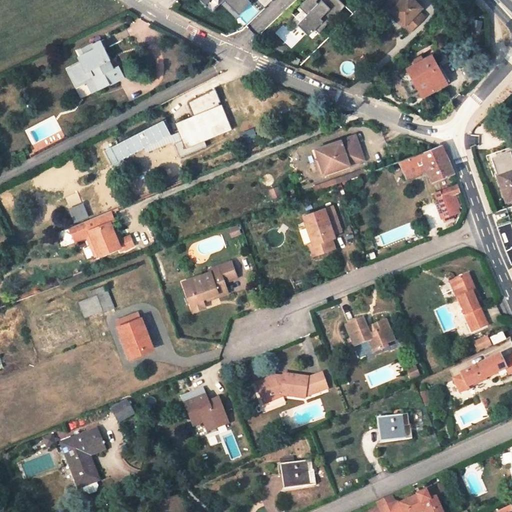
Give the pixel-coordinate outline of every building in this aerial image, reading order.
[(200,0),(205,5),(209,0),(224,0),(239,14),(251,2),(248,0),(200,0)] [(319,33),(345,5),(339,0),(325,0),(320,5),(316,2),(317,0),(306,0),(299,7),(307,14),(300,21),(311,33),(315,29),(319,33)] [(391,10),(389,12),(396,19),(403,25),(401,27),(405,31),(407,33),(422,17),(416,12),(419,8),(410,0),(400,0),(400,1),(399,0),(388,0),(384,4),(391,10)] [(403,25),(396,19),(394,20),(401,27),(403,25)] [(110,59),(100,40),(92,44),(91,42),(77,50),(84,63),(71,69),(78,84),(95,75),(102,89),(118,80),(113,69),(108,61),(110,59)] [(84,63),(77,50),(74,51),(80,61),(66,68),(77,88),(87,82),(93,93),(102,89),(95,75),(78,84),(71,69),(84,63)] [(423,95),(446,82),(431,56),(407,68),(408,70),(398,75),(410,96),(421,91),(423,95)] [(299,59),(293,57),(291,63),(297,66),(299,59)] [(113,69),(118,80),(124,77),(118,66),(113,69)] [(193,116),(175,123),(178,132),(181,138),(185,148),(204,141),(232,130),(221,104),(219,105),(218,103),(221,102),(215,88),(187,102),(193,116)] [(163,120),(106,150),(113,163),(144,147),(170,134),(163,120)] [(252,129),(241,133),(242,135),(244,142),(255,137),(252,129)] [(171,135),(170,134),(144,147),(146,152),(172,141),(181,138),(178,132),(171,135)] [(281,135),(268,140),(270,144),(283,138),(281,135)] [(363,159),(355,135),(322,147),(325,155),(318,157),(324,173),(363,159)] [(185,148),(181,138),(172,141),(179,157),(206,146),(204,141),(185,148)] [(428,169),(433,182),(454,173),(441,144),(399,160),(407,177),(428,169)] [(325,155),(322,147),(315,150),(318,157),(325,155)] [(491,160),(506,204),(511,201),(511,158),(510,154),(491,160)] [(313,159),(319,175),(324,173),(318,157),(313,159)] [(362,166),(333,177),(336,183),(365,172),(362,166)] [(437,192),(440,200),(448,197),(460,192),(457,184),(437,192)] [(453,212),(448,197),(440,200),(435,202),(441,217),(453,212)] [(82,203),(67,209),(73,223),(88,217),(82,203)] [(40,213),(38,206),(31,208),(33,215),(40,213)] [(307,225),(313,244),(309,245),(313,256),(334,248),(331,239),(334,238),(333,234),(341,231),(333,207),(319,211),(321,220),(307,225)] [(117,241),(113,230),(109,222),(114,220),(110,211),(70,228),(74,237),(88,231),(90,236),(99,256),(119,247),(121,251),(133,246),(129,236),(121,240),(117,241)] [(113,230),(117,241),(121,240),(117,228),(113,230)] [(76,242),(86,238),(90,236),(88,231),(74,237),(76,242)] [(99,256),(90,236),(86,238),(94,258),(99,256)] [(231,262),(209,270),(210,272),(194,279),(196,284),(185,288),(194,311),(205,307),(203,303),(202,298),(218,293),(219,296),(228,293),(224,282),(237,277),(231,262)] [(457,298),(472,331),(484,325),(486,324),(472,292),(475,291),(468,275),(456,281),(462,296),(457,298)] [(185,288),(196,284),(194,279),(183,283),(185,288)] [(462,296),(456,281),(451,283),(457,298),(462,296)] [(113,309),(106,292),(96,296),(103,313),(113,309)] [(203,303),(219,296),(218,293),(202,298),(203,303)] [(119,328),(130,357),(153,348),(142,319),(140,320),(137,313),(117,321),(120,327),(119,328)] [(373,353),(387,347),(386,344),(394,340),(386,321),(374,326),(376,333),(369,336),(363,320),(346,327),(355,346),(368,340),(373,353)] [(502,333),(491,338),(494,346),(506,340),(502,333)] [(477,352),(492,346),(487,335),(473,342),(477,352)] [(467,388),(506,369),(509,374),(511,372),(511,356),(503,361),(500,355),(461,375),(462,377),(454,380),(460,394),(468,390),(467,388)] [(418,375),(415,368),(408,371),(411,377),(418,375)] [(309,378),(284,375),(284,377),(275,377),(257,384),(264,402),(282,395),(305,398),(328,388),(321,373),(309,378)] [(182,397),(194,426),(204,421),(208,430),(227,423),(218,399),(208,404),(201,389),(182,397)] [(430,400),(426,391),(421,394),(424,403),(430,400)] [(265,406),(283,399),(282,395),(264,402),(265,406)] [(127,400),(114,408),(120,418),(133,410),(127,400)] [(377,419),(380,442),(410,439),(408,415),(377,419)] [(61,444),(79,488),(99,480),(89,455),(105,449),(98,429),(61,444)] [(43,438),(47,448),(56,445),(52,434),(43,438)] [(284,490),(314,485),(311,460),(280,465),(284,490)] [(421,511),(424,510),(424,511),(442,511),(436,498),(430,500),(426,491),(417,495),(418,497),(401,505),(393,502),(380,508),(381,511),(421,511)] [(380,508),(393,502),(390,496),(377,502),(380,508)]
